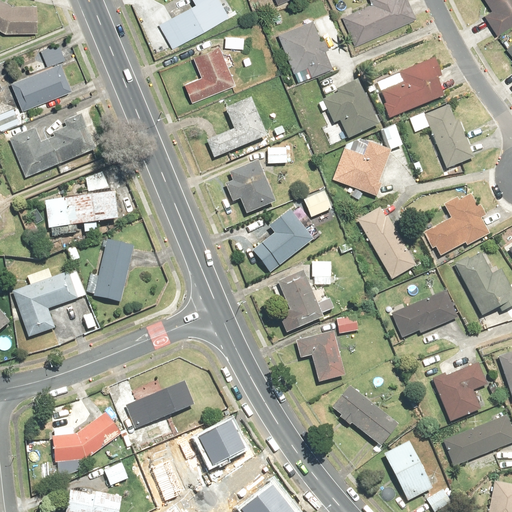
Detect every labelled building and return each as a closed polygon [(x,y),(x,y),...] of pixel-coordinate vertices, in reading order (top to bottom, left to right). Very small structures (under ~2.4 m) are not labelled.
[(34,6),(11,7),(0,0),(0,31),(5,34),(35,33),(34,6)] [(190,0),(193,5),(158,24),(171,48),(228,17),(218,0),(190,0)] [(341,16),(353,45),(415,20),(406,0),(370,0),(372,4),(341,16)] [(483,15),(495,34),(511,23),(511,0),(482,0),(490,11),(483,15)] [(333,68),(313,21),(280,36),(295,71),(309,65),(313,76),(333,68)] [(246,38),(227,37),(226,52),(245,53),(246,38)] [(234,85),(218,47),(193,58),(201,77),(181,86),(189,104),(234,85)] [(381,92),(391,119),(448,97),(442,79),(444,78),(437,60),(401,74),(405,83),(381,92)] [(10,83),(21,110),(70,92),(60,64),(10,83)] [(384,75),(374,79),(376,84),(369,87),(372,95),(389,88),(384,75)] [(377,126),(355,79),(327,91),(333,104),(322,108),(334,135),(344,130),(348,139),(377,126)] [(265,138),(250,100),(225,110),(233,131),(204,143),(211,160),(265,138)] [(448,106),(423,116),(444,169),(473,158),(458,120),(455,122),(448,106)] [(15,109),(0,114),(0,126),(2,132),(21,124),(15,109)] [(34,128),(8,139),(24,180),(96,152),(81,114),(62,121),(65,126),(51,132),(54,137),(40,143),(34,128)] [(329,126),(323,129),(331,146),(337,143),(329,126)] [(405,147),(398,127),(384,132),(392,152),(405,147)] [(378,182),(390,151),(364,142),(348,187),(375,197),(380,183),(378,182)] [(290,150),(269,150),(269,164),(289,164),(290,150)] [(274,203),(257,161),(227,173),(230,182),(223,185),(231,204),(238,201),(245,215),(274,203)] [(307,202),(313,218),(324,214),(326,218),(331,216),(330,212),(334,210),(327,193),(307,202)] [(112,194),(43,202),(47,237),(96,232),(95,225),(115,223),(112,194)] [(435,247),(439,256),(463,243),(465,247),(488,235),(480,220),(486,217),(480,206),(476,208),(469,195),(458,200),(456,196),(442,203),(450,218),(422,233),(430,250),(435,247)] [(382,206),(357,220),(390,279),(415,265),(382,206)] [(268,276),(311,241),(287,211),(268,227),(273,234),(249,253),(268,276)] [(120,302),(133,246),(106,240),(97,276),(88,274),(84,294),(120,302)] [(466,258),(453,264),(481,318),(498,309),(500,313),(511,306),(511,290),(501,270),(491,275),(480,254),(468,260),(466,258)] [(313,263),(313,278),(333,279),(333,264),(313,263)] [(322,318),(302,270),(275,281),(287,311),(279,314),(286,333),(322,318)] [(68,273),(11,291),(27,338),(53,329),(46,310),(77,300),(68,273)] [(445,290),(390,313),(401,342),(457,319),(445,290)] [(0,331),(8,325),(0,314),(0,331)] [(93,314),(83,319),(90,331),(100,327),(93,314)] [(339,319),(341,334),(360,331),(357,316),(339,319)] [(343,376),(331,332),(293,342),(298,359),(310,356),(317,383),(343,376)] [(510,352),(497,356),(511,401),(511,400),(511,355),(510,352)] [(397,357),(384,364),(392,378),(405,371),(397,357)] [(445,373),(431,379),(449,422),(481,409),(473,391),(487,386),(477,363),(446,376),(445,373)] [(184,379),(125,403),(135,426),(193,403),(184,379)] [(397,426),(348,386),(330,408),(340,415),(337,418),(347,426),(349,423),(379,448),(397,426)] [(105,408),(73,432),(52,434),(55,461),(87,457),(122,431),(105,408)] [(442,439),(452,466),(511,443),(511,430),(506,415),(442,439)] [(230,423),(193,440),(207,469),(243,452),(230,423)] [(430,489),(407,443),(382,455),(405,501),(430,489)] [(170,459),(151,465),(163,502),(183,496),(170,459)] [(124,464),(106,471),(112,486),(130,479),(124,464)] [(511,511),(511,485),(493,482),(487,511),(511,511)] [(71,483),(65,511),(116,511),(121,493),(71,483)] [(287,511),(270,488),(239,511),(287,511)] [(444,490),(428,500),(435,511),(438,511),(453,503),(444,490)]
